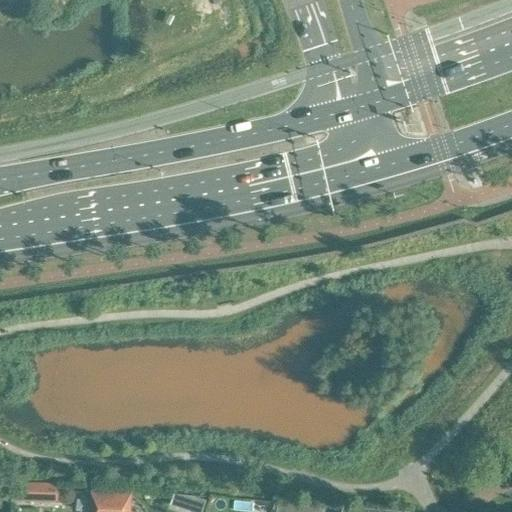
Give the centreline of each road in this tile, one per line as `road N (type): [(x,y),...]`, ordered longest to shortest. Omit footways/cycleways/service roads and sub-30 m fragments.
road 1 (secondary): [(0,239),(224,203),(371,169)]
road 2 (secondary): [(336,114),(0,182)]
road 3 (secondary): [(371,169),(511,127)]
road 4 (secondary): [(511,57),(386,100)]
